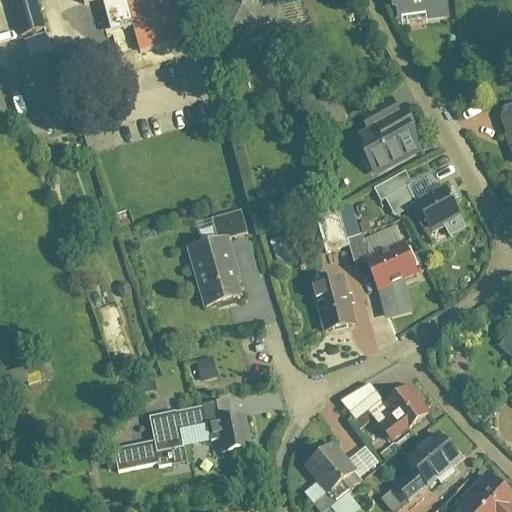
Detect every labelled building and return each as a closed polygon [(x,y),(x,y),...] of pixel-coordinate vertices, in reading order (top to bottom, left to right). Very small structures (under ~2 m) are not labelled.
[(45,29),(37,0),(10,0),(20,36),(45,29)] [(214,0),(227,42),(275,27),(267,0),(214,0)] [(394,0),(398,21),(448,14),(446,0),(394,0)] [(65,52),(17,68),(34,119),(82,103),(65,52)] [(322,134),(351,119),(337,90),(307,105),(322,134)] [(352,138),(377,180),(426,151),(401,109),(352,138)] [(511,113),(500,117),(511,150),(511,113)] [(416,206),(432,234),(463,216),(447,188),(416,206)] [(316,215),(326,252),(349,246),(339,209),(316,215)] [(212,219),(218,240),(226,238),(247,232),(241,211),(212,219)] [(370,254),(400,241),(393,226),(363,239),(370,254)] [(272,242),(279,262),(291,257),(284,237),(272,242)] [(203,308),(243,297),(226,238),(218,240),(187,249),(203,308)] [(405,280),(418,274),(404,242),(365,259),(379,291),(405,280)] [(340,329),(356,325),(343,276),(310,285),(323,333),(340,329)] [(413,312),(405,280),(379,291),(386,319),(413,312)] [(198,361),(204,382),(219,378),(213,357),(198,361)] [(0,381),(4,390),(26,380),(21,367),(0,375),(0,381)] [(356,421),(383,399),(369,381),(341,403),(356,421)] [(392,444),(430,413),(408,386),(384,405),(395,419),(381,430),(392,444)] [(211,441),(215,456),(253,448),(246,415),(234,418),(230,400),(204,406),(211,441)] [(211,441),(204,406),(149,417),(155,442),(115,451),(119,471),(159,463),(160,468),(188,462),(184,446),(211,441)] [(416,472),(429,488),(462,462),(439,434),(435,437),(406,460),(416,472)] [(349,461),(334,443),(305,467),(327,495),(357,472),(349,461)] [(367,447),(349,461),(357,472),(362,478),(380,464),(367,447)] [(407,505),(429,488),(416,472),(394,489),(407,505)] [(511,511),(511,496),(488,473),(454,508),(457,511),(511,511)] [(360,511),(363,510),(350,494),(328,511),(360,511)]
